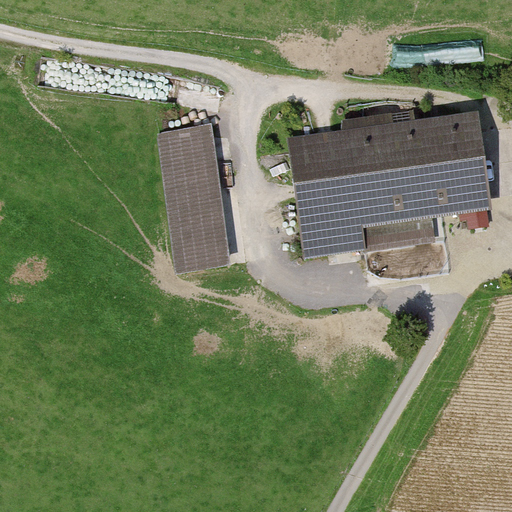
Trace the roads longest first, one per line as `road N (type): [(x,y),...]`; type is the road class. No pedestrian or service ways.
road 1 (track): [(0,29),(251,83),(425,94),(483,109),(505,147),(511,188)]
road 2 (track): [(467,285),(305,296),(271,269),(245,138),(251,83)]
road 3 (track): [(339,511),(467,285)]
road 4 (track): [(57,80),(135,87),(243,112)]
